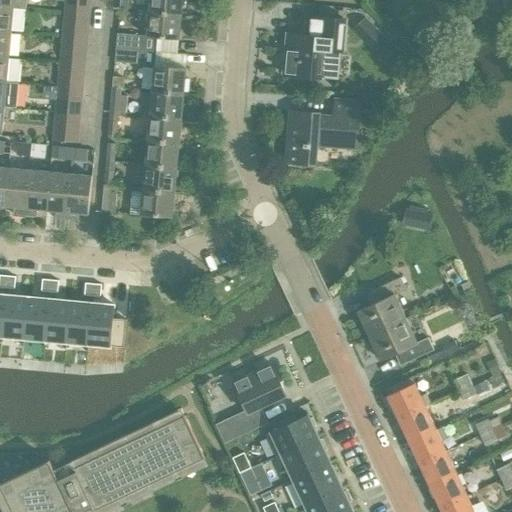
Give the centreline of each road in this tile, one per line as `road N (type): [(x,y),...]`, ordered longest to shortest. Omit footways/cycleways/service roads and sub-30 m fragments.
road 1 (residential): [(408,511),(269,213)]
road 2 (residential): [(269,213),(141,263),(0,248)]
road 3 (residential): [(269,213),(233,134),(244,0)]
